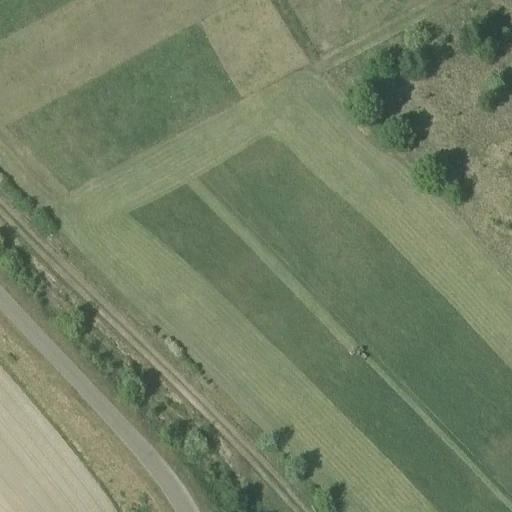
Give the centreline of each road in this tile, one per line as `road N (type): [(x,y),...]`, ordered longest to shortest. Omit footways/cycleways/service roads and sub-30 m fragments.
road 1 (track): [(0,204),(301,511)]
road 2 (unclassified): [(181,511),(95,403),(0,314)]
